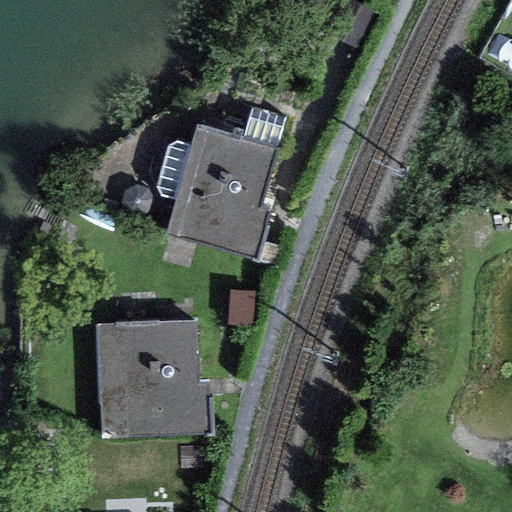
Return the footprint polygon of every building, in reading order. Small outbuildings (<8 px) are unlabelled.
[(364,51),(381,15),(350,1),(334,37),(364,51)] [(288,119),(252,109),(243,139),(276,148),(280,149),(288,119)] [(174,200),(164,235),(260,262),(274,214),(258,210),(276,148),(243,139),(196,125),(190,146),(174,200)] [(174,200),(190,146),(178,142),(169,147),(156,187),(163,197),(174,200)] [(256,292),(231,291),(229,325),(254,327),(256,292)] [(100,326),(103,440),(211,437),(210,383),(199,383),(197,323),(100,326)]
